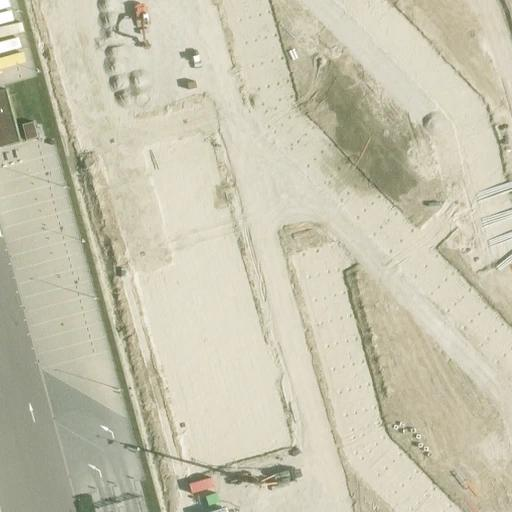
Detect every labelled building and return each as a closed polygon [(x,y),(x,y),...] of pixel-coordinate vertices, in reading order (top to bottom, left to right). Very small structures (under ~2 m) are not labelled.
[(263,0),(239,0),(229,3),(235,26),(268,17),(263,0)] [(378,0),(375,0),(351,23),(369,41),(394,16),(378,0)] [(394,16),(369,41),(385,58),(410,33),(394,16)] [(268,17),(235,26),(241,49),(274,40),(268,17)] [(410,33),(385,58),(402,75),(427,51),(410,33)] [(274,40),(241,49),(247,72),(281,63),(274,40)] [(427,51),(402,75),(418,92),(443,68),(427,51)] [(281,63),(247,72),(253,95),(287,86),(281,63)] [(443,68),(418,92),(435,109),(460,85),(443,68)] [(460,85),(435,109),(452,126),(458,150),(491,141),(483,110),(460,85)] [(287,86),(253,95),(263,131),(270,139),(295,114),(294,113),(287,86)] [(6,90),(0,91),(0,147),(20,142),(6,90)] [(295,114),(270,139),(286,156),(312,132),(295,114)] [(312,132),(286,156),(303,173),(328,149),(312,132)] [(179,270),(136,282),(170,411),(213,400),(228,458),(286,443),(270,382),(275,381),(269,360),(263,362),(204,138),(147,154),(179,270)] [(491,141),(458,150),(464,173),(498,164),(491,141)] [(328,149),(303,173),(319,190),(345,166),(328,149)] [(498,164),(464,173),(470,196),(504,187),(498,164)] [(345,166),(319,190),(336,207),(361,182),(345,166)] [(361,182),(336,207),(352,224),(378,200),(361,182)] [(504,187),(470,196),(476,219),(510,210),(504,187)] [(378,200),(352,224),(369,241),(394,217),(378,200)] [(511,217),(510,210),(476,219),(483,242),(511,234),(511,217)] [(394,217),(369,241),(386,260),(412,235),(394,217)] [(511,234),(483,242),(489,266),(511,259),(511,234)] [(331,250),(297,259),(303,283),(337,274),(331,250)] [(434,259),(409,283),(426,300),(451,277),(434,259)] [(337,274),(303,283),(309,306),(343,297),(337,274)] [(451,277),(426,300),(442,317),(468,294),(451,277)] [(468,294),(442,317),(459,335),(484,311),(468,294)] [(343,297),(309,306),(316,329),(350,320),(343,297)] [(484,311),(459,335),(476,352),(501,328),(484,311)] [(350,320),(316,329),(322,352),(355,343),(350,320)] [(511,339),(501,328),(476,352),(492,369),(511,350),(511,339)] [(355,343),(322,352),(328,375),(362,366),(355,343)] [(511,350),(492,369),(509,386),(511,383),(511,350)] [(362,366),(328,375),(334,398),(368,389),(362,366)] [(368,389),(334,398),(340,421),(374,412),(368,389)] [(374,412),(340,421),(350,458),(357,465),(381,442),(374,412)] [(381,442),(357,465),(374,482),(398,458),(381,442)] [(398,458),(374,482),(390,499),(415,476),(398,458)] [(415,476),(390,499),(402,511),(410,511),(431,493),(415,476)] [(431,493),(410,511),(445,511),(448,510),(431,493)]
